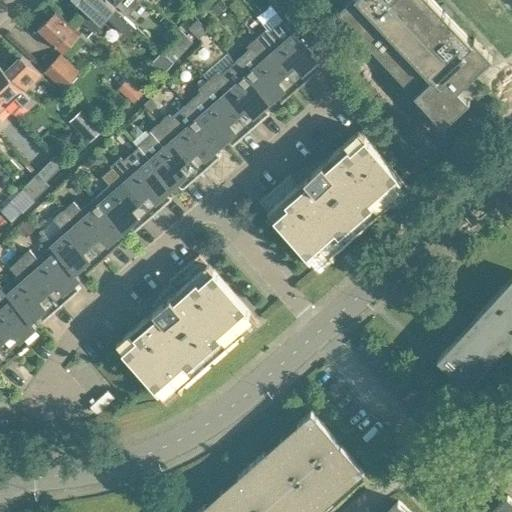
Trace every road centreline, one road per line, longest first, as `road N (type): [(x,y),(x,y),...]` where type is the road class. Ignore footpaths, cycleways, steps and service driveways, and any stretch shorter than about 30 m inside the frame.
road 1 (residential): [(0,475),(70,475),(168,448),(247,396),(320,329)]
road 2 (residential): [(49,425),(50,371),(89,313),(211,203)]
road 3 (residential): [(320,329),(511,160)]
road 4 (residential): [(211,203),(345,86)]
road 5 (residential): [(320,329),(211,203)]
